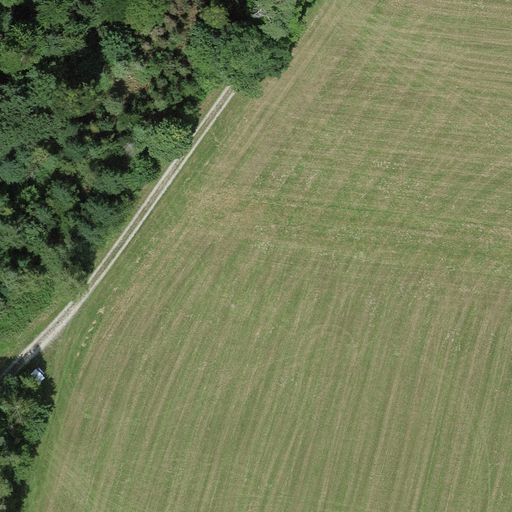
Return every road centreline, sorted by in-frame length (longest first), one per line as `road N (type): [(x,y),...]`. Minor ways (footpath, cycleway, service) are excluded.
road 1 (track): [(0,391),(67,322),(303,0)]
road 2 (track): [(22,511),(53,422),(67,322)]
